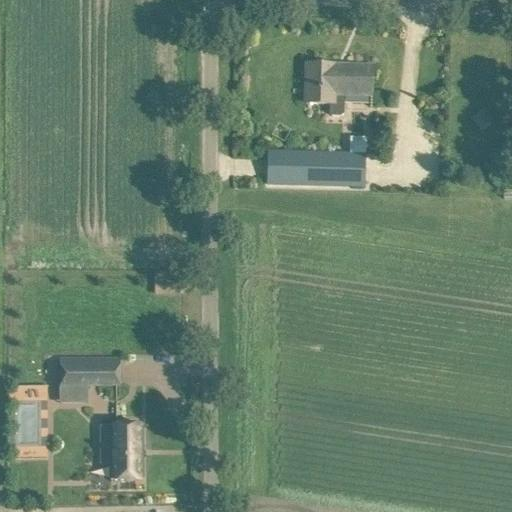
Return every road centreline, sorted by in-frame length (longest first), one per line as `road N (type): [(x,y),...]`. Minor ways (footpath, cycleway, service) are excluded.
road 1 (unclassified): [(209,511),(217,0)]
road 2 (unclassified): [(341,0),(511,6)]
